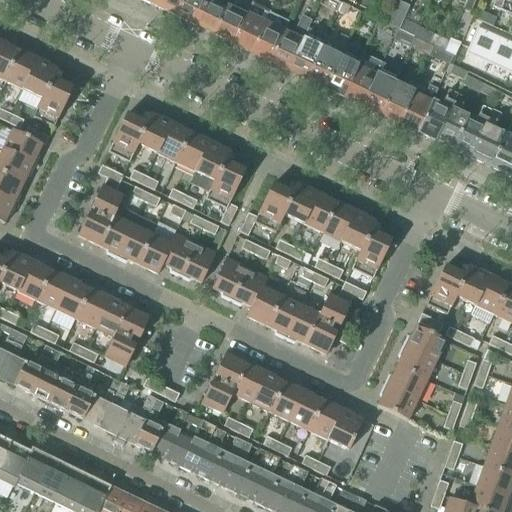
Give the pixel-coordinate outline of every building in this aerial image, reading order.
[(137,0),(137,1),(156,10),(160,0),(137,0)] [(160,0),(156,10),(175,19),(183,0),(160,0)] [(183,0),(175,19),(195,28),(208,0),(183,0)] [(208,0),(195,28),(213,37),(226,8),(209,0),(208,0)] [(474,0),(465,0),(464,5),(460,13),(468,16),(474,0)] [(494,0),(491,8),(499,12),(503,0),(494,0)] [(511,0),(503,0),(499,12),(511,17),(511,0)] [(328,10),(337,14),(341,6),(332,1),(328,10)] [(391,2),(381,25),(397,32),(402,21),(407,9),(406,9),(391,2)] [(231,46),(250,55),(265,24),(269,15),(268,15),(269,14),(250,5),(245,17),(231,46)] [(341,6),(337,14),(341,16),(346,14),(348,9),(341,6)] [(213,37),(231,46),(245,17),(226,8),(213,37)] [(476,22),(477,22),(492,28),(495,20),(480,13),(476,22)] [(250,55),(268,63),(282,33),(283,33),(288,24),(269,15),(265,24),(250,55)] [(268,63),(287,73),(302,42),(307,31),(310,23),(301,18),(292,37),(283,33),(282,33),(268,63)] [(397,32),(412,38),(416,29),(417,27),(402,21),(397,32)] [(380,25),(375,35),(389,42),(394,31),(386,28),(381,25),(380,25)] [(412,38),(414,39),(428,47),(432,37),(416,29),(412,38)] [(476,29),(463,58),(465,59),(466,57),(485,66),(497,40),(488,36),(477,31),(477,30),(476,29)] [(287,73),(306,81),(325,40),(307,31),(302,42),(287,73)] [(396,33),(392,42),(408,50),(413,41),(396,33)] [(306,81),(324,90),(338,59),(344,48),(345,45),(347,40),(340,37),(336,45),(325,40),(306,81)] [(428,47),(434,49),(443,54),(447,44),(432,37),(428,47)] [(409,50),(429,59),(434,49),(428,47),(414,39),(409,50)] [(511,46),(497,40),(485,66),(507,75),(511,63),(511,46)] [(0,82),(2,84),(17,53),(9,50),(9,45),(0,41),(0,82)] [(443,54),(451,57),(454,58),(459,46),(448,41),(447,44),(443,54)] [(363,53),(345,45),(344,48),(338,59),(324,90),(343,99),(357,68),(363,53)] [(434,49),(429,59),(447,67),(451,57),(443,54),(434,49)] [(2,84),(22,93),(38,59),(28,55),(24,57),(17,53),(2,84)] [(357,68),(343,99),(361,108),(376,77),(375,76),(380,65),(362,56),(357,68)] [(21,93),(16,103),(35,111),(39,101),(40,102),(55,72),(48,68),(48,64),(38,59),(22,93),(21,93)] [(379,116),(394,85),(399,74),(380,65),(375,76),(376,77),(361,108),(379,116)] [(465,75),(448,67),(445,74),(462,82),(465,75)] [(55,72),(40,102),(31,119),(53,130),(71,91),(56,84),(61,75),(55,72)] [(462,86),(478,94),(481,87),(465,79),(462,86)] [(379,116),(398,125),(412,94),(416,86),(408,82),(404,90),(394,85),(379,116)] [(398,125),(417,135),(431,103),(437,92),(428,87),(423,99),(412,94),(398,125)] [(494,103),(498,95),(492,92),(481,87),(478,94),(488,99),(487,100),(494,103)] [(430,138),(436,141),(457,98),(447,92),(440,107),(431,103),(417,135),(427,139),(430,138)] [(511,101),(498,95),(494,103),(511,111),(511,101)] [(451,148),(453,149),(467,120),(457,115),(463,101),(457,98),(436,141),(441,143),(442,147),(448,149),(451,148)] [(463,154),(470,157),(490,114),(481,109),(475,124),(467,120),(453,149),(454,153),(460,155),(463,154)] [(0,122),(6,125),(10,117),(0,112),(0,122)] [(128,165),(136,148),(151,117),(144,114),(140,124),(125,117),(106,155),(128,165)] [(502,172),(508,175),(511,167),(511,141),(491,131),(497,117),(490,114),(470,157),(475,159),(476,163),(482,165),(485,164),(492,167),(492,171),(499,173),(502,172)] [(10,117),(6,125),(18,131),(23,123),(10,117)] [(136,148),(155,157),(171,123),(161,118),(157,121),(151,117),(136,148)] [(155,157),(174,166),(189,136),(181,132),(181,128),(171,123),(155,157)] [(26,130),(22,138),(41,147),(44,148),(48,140),(26,130)] [(10,133),(1,153),(34,170),(39,159),(37,156),(41,147),(22,138),(10,133)] [(174,166),(194,175),(210,142),(200,137),(196,139),(189,136),(174,166)] [(194,175),(212,184),(226,154),(221,151),(221,147),(210,142),(194,175)] [(0,154),(0,177),(21,187),(25,179),(29,179),(34,170),(1,153),(0,154)] [(226,154),(212,184),(204,202),(225,212),(218,225),(227,229),(236,210),(228,206),(243,174),(228,167),(233,157),(228,155),(229,155),(226,154)] [(97,213),(95,217),(110,224),(112,219),(122,199),(114,195),(122,178),(100,168),(96,177),(105,181),(101,190),(100,189),(90,210),(97,213)] [(128,181),(140,187),(144,179),(132,173),(128,181)] [(0,200),(15,208),(20,198),(18,195),(21,187),(0,177),(0,200)] [(144,179),(140,187),(153,193),(157,185),(144,179)] [(274,235),(283,218),(297,187),(295,186),(295,187),(290,185),(286,194),(271,187),(255,219),(247,216),(238,234),(247,238),(253,225),(274,235)] [(283,218),(301,226),(317,193),(307,188),(304,191),(297,187),(283,218)] [(130,198),(142,204),(146,195),(134,189),(130,198)] [(167,200),(179,206),(183,197),(171,191),(167,200)] [(301,226),(321,236),(335,206),(327,202),(327,198),(317,193),(301,226)] [(146,195),(142,204),(154,210),(158,201),(146,195)] [(183,197),(179,206),(192,212),(196,203),(183,197)] [(0,225),(3,227),(7,218),(11,218),(15,208),(0,200),(0,225)] [(321,236),(340,245),(356,212),(346,207),(343,209),(335,206),(321,236)] [(184,214),(171,208),(167,216),(180,222),(184,214)] [(340,245),(358,254),(373,224),(366,221),(366,216),(356,212),(340,245)] [(77,239),(98,249),(110,224),(95,217),(93,221),(87,218),(77,239)] [(188,226),(201,232),(205,224),(192,218),(188,226)] [(105,256),(114,261),(130,228),(112,219),(110,224),(98,249),(105,252),(105,256)] [(205,224),(201,232),(213,238),(217,229),(205,224)] [(373,224),(358,254),(350,272),(371,282),(390,244),(375,236),(379,228),(374,226),(375,225),(373,224)] [(149,237),(135,267),(154,276),(169,246),(174,233),(157,225),(151,237),(149,237)] [(128,264),(135,267),(149,237),(130,228),(114,261),(125,266),(128,264)] [(168,275),(178,279),(194,246),(173,236),(169,246),(154,276),(156,277),(161,267),(168,270),(168,275)] [(240,251),(252,257),(256,248),(244,243),(240,251)] [(274,251),(286,257),(290,249),(278,243),(274,251)] [(194,246),(178,279),(188,284),(191,282),(200,286),(214,256),(194,246)] [(256,248),(252,257),(265,263),(269,254),(256,248)] [(290,249),(286,257),(299,263),(303,255),(290,249)] [(0,276),(10,255),(5,252),(0,262),(0,276)] [(0,287),(15,294),(31,261),(21,256),(18,259),(10,255),(0,276),(0,287)] [(289,264),(277,258),(273,267),(285,273),(289,264)] [(15,294),(35,304),(49,274),(42,270),(41,266),(31,261),(15,294)] [(219,299),(230,304),(246,271),(225,261),(211,291),(219,295),(219,299)] [(313,270),(325,276),(329,267),(317,261),(313,270)] [(329,267),(325,276),(338,282),(342,273),(329,267)] [(446,318),(454,300),(469,270),(467,269),(466,270),(462,267),(458,276),(443,269),(425,308),(446,318)] [(310,284),(311,285),(315,276),(302,270),(298,279),(310,284)] [(454,300),(473,309),(489,275),(479,270),(476,273),(469,270),(454,300)] [(243,307),(250,310),(251,311),(261,290),(266,281),(246,271),(230,304),(239,309),(243,307)] [(35,304),(54,313),(70,280),(60,275),(57,277),(49,274),(35,304)] [(473,309),(492,318),(506,287),(499,284),(499,280),(489,275),(473,309)] [(315,276),(311,285),(323,291),(327,282),(315,276)] [(310,284),(298,279),(295,286),(306,292),(310,284)] [(55,313),(50,324),(68,333),(73,322),(74,323),(89,292),(81,289),(80,285),(70,280),(54,313),(55,313)] [(327,298),(322,308),(344,318),(348,308),(348,307),(352,299),(361,303),(365,295),(344,285),(335,302),(327,298)] [(492,318),(511,327),(511,326),(511,290),(506,287),(492,318)] [(245,319),(266,330),(281,299),(261,290),(251,311),(250,310),(245,319)] [(74,323),(94,332),(110,298),(99,294),(96,296),(89,292),(74,323)] [(94,332),(112,341),(114,335),(127,311),(120,307),(119,303),(110,298),(94,332)] [(273,337),(283,342),(299,308),(281,299),(266,330),(273,333),(273,337)] [(303,347),(308,337),(315,322),(318,317),(299,308),(283,342),(293,347),(297,344),(303,347)] [(318,317),(315,322),(330,330),(332,326),(338,329),(344,318),(322,308),(318,317)] [(127,311),(114,335),(129,342),(131,339),(137,342),(148,321),(127,311)] [(6,314),(2,322),(15,328),(19,320),(6,314)] [(416,325),(427,330),(432,322),(420,316),(416,325)] [(315,322),(308,337),(330,347),(335,336),(329,333),(330,330),(315,322)] [(432,322),(427,330),(438,335),(442,327),(432,322)] [(0,372),(18,337),(0,328),(0,327),(0,334),(7,338),(0,352),(0,372)] [(29,335),(41,341),(45,333),(33,327),(29,335)] [(406,338),(401,348),(435,364),(444,344),(414,329),(410,338),(406,338)] [(444,338),(456,344),(460,336),(448,330),(444,338)] [(45,333),(41,341),(53,347),(58,339),(45,333)] [(114,335),(112,341),(102,360),(124,370),(134,349),(128,346),(129,342),(114,335)] [(460,336),(456,344),(469,350),(473,342),(460,336)] [(0,372),(0,382),(13,388),(24,366),(14,361),(24,340),(18,337),(0,372)] [(308,337),(303,347),(325,358),(330,347),(308,337)] [(487,347),(499,353),(503,345),(491,339),(487,347)] [(511,349),(503,345),(499,353),(511,359),(511,358),(511,349)] [(68,354),(80,360),(84,351),(72,346),(68,354)] [(399,362),(395,369),(425,383),(435,364),(401,348),(396,358),(399,362)] [(13,388),(31,397),(52,354),(44,350),(34,370),(24,366),(13,388)] [(84,351),(80,360),(92,366),(96,357),(84,351)] [(31,397),(47,405),(63,374),(53,369),(59,357),(52,354),(31,397)] [(240,377),(245,367),(223,357),(218,367),(240,377)] [(466,363),(461,376),(470,379),(474,366),(466,363)] [(481,363),(477,376),(486,379),(490,366),(481,363)] [(218,385),(233,392),(240,377),(218,367),(213,378),(219,381),(218,385)] [(230,397),(248,406),(264,372),(255,368),(251,370),(245,367),(240,377),(233,392),(230,397)] [(437,367),(434,375),(452,382),(455,374),(437,367)] [(387,377),(382,387),(416,403),(425,383),(395,369),(391,377),(387,377)] [(63,374),(47,405),(65,414),(83,376),(82,376),(77,373),(75,377),(64,371),(63,374)] [(248,406),(268,415),(282,385),(275,382),(275,377),(264,372),(248,406)] [(65,414),(81,422),(97,390),(87,385),(90,379),(83,376),(65,414)] [(470,379),(461,376),(456,389),(465,392),(470,379)] [(486,379),(477,376),(472,389),(481,392),(486,379)] [(81,422),(98,431),(121,385),(113,381),(107,392),(98,387),(97,390),(81,422)] [(141,389),(174,405),(178,397),(145,381),(141,389)] [(121,385),(98,431),(116,439),(126,416),(116,411),(127,388),(121,385)] [(226,406),(230,397),(233,392),(218,385),(216,388),(210,385),(205,396),(226,406)] [(268,415),(287,424),(304,391),(294,387),(290,389),(282,385),(268,415)] [(416,403),(382,387),(378,397),(380,400),(376,409),(406,423),(416,403)] [(287,424),(307,434),(321,404),(314,400),(314,396),(304,391),(287,424)] [(221,417),(226,406),(205,396),(200,407),(221,417)] [(116,439),(132,447),(155,401),(147,397),(140,412),(131,408),(126,416),(116,439)] [(132,447),(149,456),(163,427),(154,422),(162,405),(155,401),(132,447)] [(467,403),(462,416),(471,419),(476,406),(467,403)] [(321,404),(307,434),(327,443),(343,410),(333,405),(329,408),(321,404)] [(451,404),(446,417),(455,420),(460,407),(451,404)] [(511,410),(504,408),(496,428),(511,433),(511,410)] [(343,410),(327,443),(347,453),(362,423),(353,419),(353,415),(343,410)] [(149,456),(164,463),(187,417),(178,413),(170,430),(163,427),(149,456)] [(471,419),(462,416),(457,429),(466,432),(471,419)] [(187,417),(164,463),(179,470),(193,441),(191,440),(185,437),(190,426),(196,429),(198,430),(201,424),(187,417)] [(455,420),(446,417),(442,430),(451,433),(455,420)] [(222,428),(235,434),(239,426),(226,420),(222,428)] [(179,470),(193,476),(214,432),(215,430),(201,424),(198,430),(204,433),(199,444),(193,441),(179,470)] [(239,426),(235,434),(247,440),(251,432),(239,426)] [(511,433),(496,428),(489,449),(511,456),(511,433)] [(193,476),(207,483),(221,454),(220,454),(224,445),(220,444),(223,436),(214,432),(193,476)] [(261,447),(274,453),(278,444),(265,438),(261,447)] [(0,463),(9,445),(0,440),(0,463)] [(207,483),(221,490),(242,445),(234,440),(231,446),(233,446),(228,458),(221,454),(207,483)] [(278,444),(274,453),(286,459),(290,450),(278,444)] [(452,444),(448,457),(456,460),(461,447),(452,444)] [(0,497),(5,500),(11,489),(12,489),(14,486),(28,454),(9,445),(0,463),(0,497)] [(242,445),(221,490),(235,497),(249,467),(242,464),(250,448),(242,445)] [(511,456),(489,449),(482,469),(511,479),(511,456)] [(14,486),(33,495),(50,460),(30,451),(28,454),(14,486)] [(249,467),(235,497),(250,504),(271,459),(263,455),(255,470),(249,467)] [(456,460),(448,457),(443,470),(452,473),(456,460)] [(250,504),(263,510),(277,481),(270,478),(277,462),(271,459),(250,504)] [(304,459),(300,467),(313,473),(316,466),(317,465),(304,459)] [(33,495),(52,505),(70,470),(50,460),(33,495)] [(316,466),(313,473),(314,474),(325,479),(329,470),(318,465),(317,465),(316,466)] [(277,481),(263,510),(266,511),(280,511),(299,473),(285,466),(277,481)] [(511,479),(482,469),(475,489),(509,502),(511,494),(511,489),(511,488),(511,484),(511,479)] [(52,505),(66,511),(73,511),(89,480),(70,470),(52,505)] [(299,473),(280,511),(296,511),(305,494),(298,492),(306,476),(305,476),(299,473)] [(97,511),(109,490),(89,480),(73,511),(97,511)] [(296,511),(314,511),(326,486),(319,483),(312,498),(305,494),(296,511)] [(438,483),(433,496),(442,499),(447,486),(438,483)] [(326,486),(314,511),(331,511),(333,508),(326,505),(334,489),(327,486),(326,486)] [(475,489),(468,508),(478,511),(505,511),(509,502),(475,489)] [(118,511),(125,497),(109,490),(97,511),(118,511)] [(333,508),(331,511),(348,511),(355,499),(341,493),(338,498),(345,501),(340,511),(333,508)] [(437,511),(442,499),(433,496),(429,509),(436,511),(437,511)] [(137,511),(141,505),(125,497),(118,511),(137,511)] [(355,499),(348,511),(355,511),(357,511),(359,511),(360,511),(364,504),(355,499)] [(478,511),(468,508),(447,501),(443,511),(478,511)]
